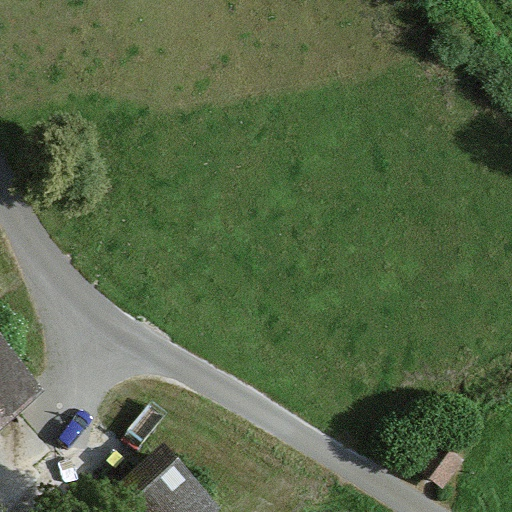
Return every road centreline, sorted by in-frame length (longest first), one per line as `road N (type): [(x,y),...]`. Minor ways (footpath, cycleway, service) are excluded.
road 1 (residential): [(0,192),(68,290),(141,347),(414,511)]
road 2 (track): [(38,511),(68,373),(68,290)]
